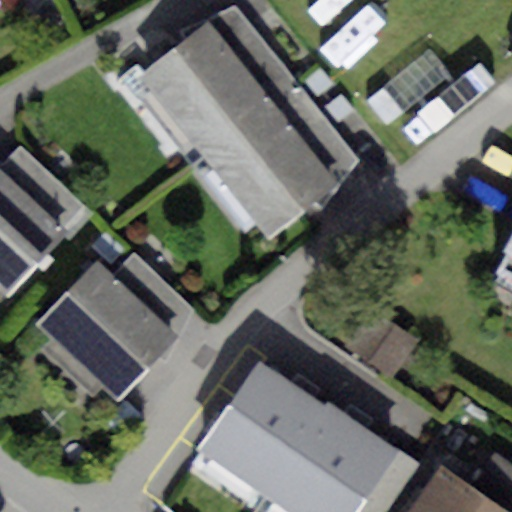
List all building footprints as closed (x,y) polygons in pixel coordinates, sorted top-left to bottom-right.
[(201,153),(295,76),(236,9),(175,31),(178,43),(140,74),(201,153)] [(295,76),(201,153),(267,240),(308,202),(322,209),(359,160),(295,76)] [(20,146),(0,167),(0,171),(65,230),(87,206),(20,146)] [(0,287),(7,294),(65,230),(0,171),(0,287)] [(511,226),(487,273),(511,285),(511,226)] [(131,256),(111,276),(176,339),(191,310),(131,256)] [(111,276),(96,262),(35,324),(116,402),(176,339),(111,276)] [(369,308),(344,345),(391,377),(416,339),(369,308)] [(262,494),(321,407),(261,366),(202,452),(262,494)] [(321,407),(262,494),(288,511),(353,511),(395,450),(324,403),(321,407)] [(386,511),(417,465),(395,450),(353,511),(386,511)] [(511,511),(511,465),(493,453),(470,486),(507,511),(511,511)] [(507,511),(470,486),(440,466),(407,511),(507,511)]
